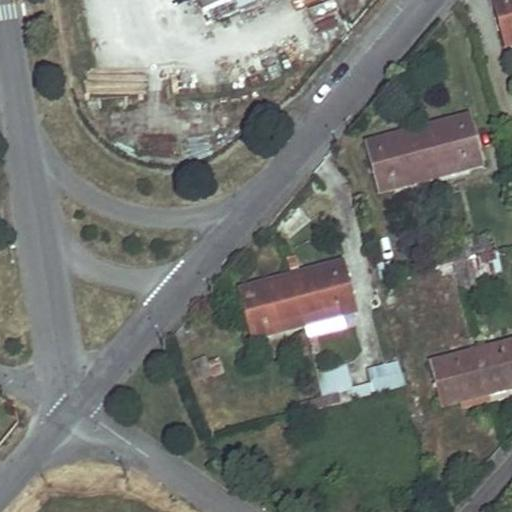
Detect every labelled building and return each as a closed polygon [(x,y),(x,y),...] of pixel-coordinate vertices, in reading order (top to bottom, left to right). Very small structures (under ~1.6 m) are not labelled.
[(197,0),(203,14),(234,0),(197,0)] [(511,0),(493,0),(507,46),(511,45),(511,0)] [(471,114),(419,128),(431,170),(464,161),(467,169),(484,164),(471,114)] [(419,128),(366,142),(379,192),(397,188),(394,180),(431,170),(419,128)] [(464,161),(431,170),(433,178),(467,169),(464,161)] [(431,170),(394,180),(397,188),(433,178),(431,170)] [(496,252),(492,234),(475,238),(474,235),(466,237),(469,250),(453,254),(455,263),(496,252)] [(496,252),(455,263),(458,272),(477,267),(480,276),(501,270),(496,252)] [(453,254),(442,257),(445,266),(455,263),(453,254)] [(344,261),(292,275),(304,318),(339,308),(341,315),(357,311),(344,261)] [(445,266),(394,279),(398,293),(414,288),(418,303),(445,296),(440,276),(458,272),(455,263),(445,266)] [(292,275),(239,290),(252,339),(272,334),(270,327),(304,318),(292,275)] [(339,308),(304,318),(306,325),(341,315),(339,308)] [(304,318),(270,327),(272,334),(306,325),(304,318)] [(511,342),(479,351),(488,388),(490,393),(511,387),(511,342)] [(479,351),(430,364),(441,406),(463,400),(462,395),(488,388),(479,351)] [(347,364),(317,372),(323,397),(326,407),(376,394),(373,385),(354,390),(347,364)] [(511,387),(490,393),(492,400),(511,394),(511,387)] [(488,388),(462,395),(463,400),(490,393),(488,388)] [(323,397),(294,404),(297,415),(326,407),(323,397)]
